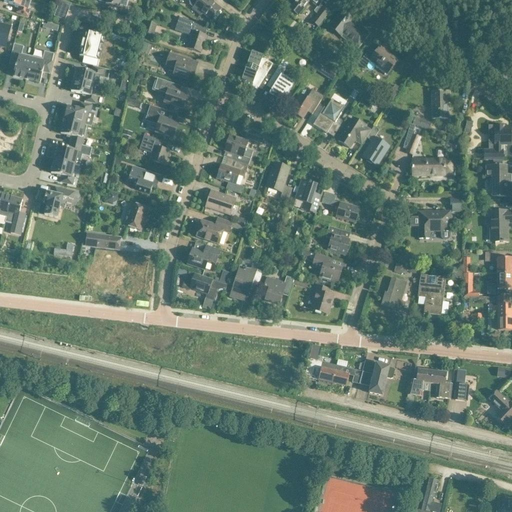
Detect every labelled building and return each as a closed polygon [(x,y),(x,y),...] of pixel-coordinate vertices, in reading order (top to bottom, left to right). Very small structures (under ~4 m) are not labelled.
[(28,11),(31,0),(4,0),(4,3),(18,8),(16,13),(28,17),(30,11),(28,11)] [(221,10),(214,4),(209,0),(200,0),(199,0),(191,0),(190,1),(191,5),(194,8),(193,10),(201,16),(202,14),(212,22),(221,10)] [(296,0),(289,9),(297,16),(298,16),(310,1),(318,8),(314,12),(318,15),(312,22),(318,27),(329,13),(320,6),(324,0),(296,0)] [(55,18),(65,22),(67,16),(57,12),(55,18)] [(342,12),(335,20),(329,28),(357,50),(370,34),(364,29),(362,32),(352,24),(354,21),(342,12)] [(0,44),(0,45),(6,47),(11,28),(0,25),(0,19),(0,18),(0,17),(0,44)] [(207,30),(199,24),(196,22),(196,24),(180,19),(175,31),(193,37),(189,50),(201,54),(205,42),(206,42),(208,37),(205,36),(207,30)] [(142,33),(153,37),(157,26),(145,22),(142,33)] [(82,50),(80,58),(83,59),(82,64),(93,67),(97,68),(105,38),(86,33),(84,41),(83,41),(81,49),(82,50)] [(26,80),(32,57),(22,55),(24,47),(14,45),(9,64),(15,66),(13,77),(26,80)] [(381,47),(373,57),(367,53),(358,65),(365,70),(370,62),(386,74),(397,59),(396,60),(381,48),(382,47),(381,47)] [(49,74),(54,55),(44,52),(42,60),(32,57),(26,80),(40,84),(43,73),(49,74)] [(194,75),(195,71),(198,63),(171,54),(167,67),(176,70),(174,76),(187,80),(189,74),(194,75)] [(273,65),(262,59),(263,57),(257,54),(255,54),(254,54),(252,55),(251,56),(250,57),(247,64),(248,64),(247,70),(246,69),(243,76),(243,77),(243,79),(244,80),(245,82),(247,83),(249,83),(248,85),(257,90),(273,65)] [(108,80),(110,71),(97,68),(93,67),(92,73),(77,69),(74,81),(96,86),(96,87),(98,87),(100,79),(108,80)] [(271,80),(267,87),(273,91),(269,98),(273,101),(275,98),(281,103),(285,97),(285,98),(291,89),(294,84),(282,76),(286,71),(279,67),(271,80)] [(155,90),(155,91),(159,92),(167,95),(165,104),(173,106),(183,110),(187,96),(180,94),(179,94),(172,91),(174,85),(163,81),(159,80),(155,90)] [(93,97),(96,87),(96,86),(74,81),(71,92),(86,96),(84,102),(96,105),(97,98),(93,97)] [(310,107),(316,110),(324,97),(313,90),(307,100),(301,96),(291,112),(303,119),(310,107)] [(137,100),(138,95),(137,93),(132,91),(130,98),(137,100)] [(450,91),(432,92),(432,120),(448,120),(447,104),(450,104),(450,91)] [(321,113),(318,117),(313,126),(326,135),(327,134),(333,138),(341,127),(335,123),(345,108),(332,100),(323,115),(321,113)] [(92,106),(80,103),(78,110),(67,107),(64,121),(85,126),(88,112),(90,113),(92,106)] [(178,123),(176,123),(167,120),(169,113),(150,106),(145,122),(158,126),(156,133),(173,139),(178,123)] [(228,116),(224,123),(232,128),(236,122),(228,116)] [(352,119),(338,142),(350,149),(357,138),(364,142),(366,138),(371,131),(352,119)] [(412,126),(430,131),(432,124),(414,119),(412,126)] [(87,127),(85,126),(64,121),(61,134),(72,137),(70,143),(82,146),(87,127)] [(466,122),(464,132),(470,134),(473,124),(466,122)] [(372,142),(363,157),(377,166),(382,158),(388,148),(374,139),(380,131),(375,128),(374,127),(371,131),(366,138),(372,142)] [(510,145),(510,131),(504,131),(504,127),(495,127),(495,152),(484,152),(484,160),(502,160),(502,152),(501,145),(510,145)] [(407,154),(413,156),(419,139),(413,137),(414,133),(409,131),(404,149),(408,150),(407,154)] [(169,152),(167,151),(155,147),(157,140),(145,136),(141,149),(153,154),(151,161),(164,166),(169,152)] [(245,150),(248,142),(230,136),(225,152),(235,155),(233,161),(237,162),(249,166),(253,152),(245,150)] [(85,146),(82,146),(70,143),(69,149),(58,147),(54,160),(75,165),(75,166),(80,167),(82,156),(90,158),(92,149),(85,147),(85,146)] [(72,178),(75,166),(75,165),(54,160),(51,174),(62,177),(60,183),(73,186),(74,179),(72,178)] [(444,161),(412,161),(412,177),(445,176),(445,175),(451,175),(451,161),(444,161)] [(244,178),(248,167),(249,166),(237,162),(235,170),(221,165),(216,180),(235,186),(239,176),(244,178)] [(273,164),(270,173),(266,187),(282,193),(280,200),(288,203),(292,189),(284,187),(290,169),(273,164)] [(157,189),(158,185),(161,177),(133,168),(129,181),(138,184),(136,190),(150,194),(152,188),(157,189)] [(506,168),(496,168),(486,168),(487,178),(492,178),(492,198),(511,198),(511,177),(506,177),(506,168)] [(299,189),(298,191),(297,195),(295,200),(303,203),(301,209),(315,214),(320,201),(313,199),(317,186),(302,181),(299,189)] [(75,193),(55,188),(53,194),(46,193),(43,205),(47,205),(44,216),(57,219),(59,208),(60,209),(63,198),(73,200),(75,193)] [(235,200),(221,195),(211,191),(206,208),(230,216),(235,200)] [(325,193),(322,203),(338,208),(336,218),(355,223),(360,209),(335,202),(336,196),(325,193)] [(0,223),(4,225),(5,223),(6,218),(11,198),(0,196),(0,195),(0,223)] [(6,218),(5,223),(13,225),(11,234),(21,237),(26,215),(19,213),(22,201),(11,198),(6,218)] [(462,212),(462,198),(450,199),(450,206),(452,206),(452,212),(462,212)] [(148,210),(139,207),(132,204),(124,228),(134,231),(136,230),(141,232),(143,225),(145,225),(147,217),(146,217),(148,210)] [(450,236),(450,212),(418,213),(418,218),(412,219),(412,221),(412,227),(419,227),(419,240),(430,240),(429,232),(441,232),(441,236),(442,238),(444,240),(446,240),(448,240),(450,238),(450,236)] [(507,212),(497,213),(487,213),(487,221),(490,221),(490,235),(495,234),(495,243),(503,243),(503,242),(507,242),(507,229),(506,229),(506,224),(511,224),(511,213),(507,213),(507,212)] [(232,224),(227,223),(218,219),(216,226),(202,222),(196,238),(219,245),(223,232),(229,234),(232,224)] [(341,231),(332,228),(329,227),(325,238),(330,240),(327,251),(346,256),(350,241),(339,237),(341,231)] [(120,240),(86,236),(85,247),(102,250),(119,252),(120,240)] [(219,251),(216,250),(206,247),(204,254),(192,250),(187,265),(205,271),(208,261),(215,264),(219,251)] [(332,259),(323,257),(315,254),(311,267),(321,270),(319,278),(337,284),(342,269),(330,266),(332,259)] [(497,254),(487,254),(486,254),(486,262),(491,262),(491,267),(497,267),(497,275),(511,274),(511,258),(497,259),(497,254)] [(120,259),(118,274),(125,275),(137,276),(139,262),(120,259)] [(409,266),(408,268),(396,265),(394,272),(406,276),(407,272),(416,275),(417,269),(409,266)] [(256,292),(259,283),(263,273),(257,271),(257,270),(252,268),(251,270),(239,269),(230,297),(247,302),(251,290),(256,292)] [(92,273),(89,292),(100,294),(103,274),(92,273)] [(225,291),(227,285),(189,273),(186,282),(184,281),(182,288),(190,291),(190,290),(207,295),(205,299),(215,302),(219,291),(221,290),(225,291)] [(511,289),(511,274),(497,275),(497,283),(487,283),(487,295),(506,295),(506,290),(511,289)] [(125,275),(123,294),(138,296),(140,277),(137,276),(125,275)] [(424,315),(441,317),(445,278),(421,276),(418,298),(426,299),(424,315)] [(279,306),(286,284),(267,278),(264,288),(269,289),(265,301),(279,306)] [(407,284),(402,282),(393,279),(386,299),(384,298),(382,306),(403,313),(406,303),(401,302),(407,284)] [(328,315),(334,297),(328,296),(330,290),(316,286),(314,292),(316,293),(311,310),(328,315)] [(473,286),(464,286),(464,298),(479,298),(479,292),(473,292),(473,286)] [(511,305),(509,306),(509,298),(485,298),(485,304),(497,304),(497,313),(492,313),(492,319),(511,319),(511,305)] [(511,319),(492,319),(491,319),(491,332),(511,331),(511,319)] [(463,337),(463,327),(464,320),(456,320),(455,337),(463,337)] [(309,360),(305,378),(312,379),(318,381),(332,384),(337,366),(314,361),(309,360)] [(362,373),(359,385),(370,388),(369,394),(382,397),(389,368),(376,364),(373,375),(362,373)] [(337,366),(332,384),(346,388),(349,376),(354,377),(352,383),(359,385),(362,373),(337,366)] [(411,381),(407,396),(415,397),(422,397),(422,392),(430,393),(431,384),(432,372),(417,370),(416,381),(411,381)] [(432,372),(431,384),(437,385),(436,399),(451,400),(452,385),(445,384),(447,374),(432,372)] [(454,401),(467,402),(469,386),(465,386),(456,385),(454,401)] [(511,405),(509,403),(509,404),(496,392),(489,400),(502,412),(496,418),(505,426),(505,425),(508,427),(511,422),(511,405)] [(417,500),(415,509),(424,511),(439,511),(441,506),(433,504),(438,483),(428,480),(426,489),(420,488),(418,497),(417,500)]
